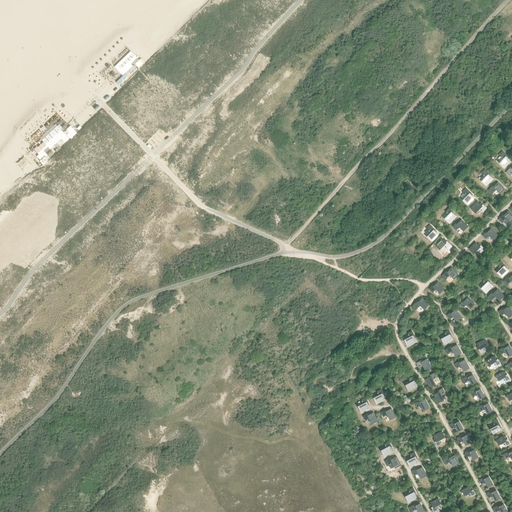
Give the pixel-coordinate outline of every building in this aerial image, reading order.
[(131,64),(137,58),(131,53),(118,66),(125,74),(133,66),(131,64)] [(53,150),(72,132),(69,128),(65,132),(59,127),(44,141),(53,150)] [(502,151),(498,155),(503,159),(499,164),(504,168),(510,161),(508,158),(509,157),(502,151)] [(484,169),(481,173),(485,178),(481,182),(486,186),(493,179),(490,176),(491,175),(484,169)] [(489,189),(488,191),(492,194),(493,193),(496,190),(500,194),(505,189),(498,182),(495,185),(494,184),(489,189)] [(464,193),(461,196),(464,199),(463,201),(467,205),(474,198),(471,195),(472,195),(467,190),(466,189),(462,192),(464,193)] [(486,208),(481,203),(480,204),(477,202),(471,209),(475,213),(479,209),(482,212),(486,208)] [(456,217),(453,214),(454,213),(449,208),(445,212),(449,215),(445,219),(449,224),(456,217)] [(504,213),(498,219),(502,223),(503,221),(506,224),(509,221),(511,222),(511,220),(511,214),(508,211),(505,214),(504,213)] [(468,227),(461,220),(458,223),(457,222),(453,227),(456,230),(459,227),(464,231),(468,227)] [(428,230),(425,233),(428,236),(427,237),(431,242),(438,235),(435,232),(436,231),(431,226),(430,225),(426,229),(428,230)] [(498,235),(491,229),(488,231),(487,231),(482,235),(486,239),(489,236),(493,240),(498,235)] [(442,238),(435,245),(439,250),(441,248),(444,251),(447,249),(448,250),(452,246),(450,245),(445,240),(444,241),(442,238)] [(484,249),(479,244),(478,245),(476,242),(469,249),(473,254),(477,250),(481,253),(484,249)] [(501,261),(497,264),(498,266),(501,269),(497,273),(502,278),(509,271),(506,268),(507,267),(502,262),(501,261)] [(443,275),(442,276),(445,280),(447,278),(450,275),(454,279),(459,275),(452,268),(449,271),(448,270),(443,275)] [(505,280),(503,282),(507,285),(508,284),(511,281),(511,274),(510,277),(510,276),(505,280)] [(493,286),(490,283),(491,283),(486,278),(482,281),(485,285),(481,289),(486,293),(493,286)] [(445,289),(438,282),(435,285),(434,284),(429,289),(433,293),(436,289),(440,293),(445,289)] [(494,291),(487,298),(491,301),(495,297),(500,301),(504,296),(497,289),(494,292),(494,291)] [(475,304),(468,297),(465,300),(464,299),(459,305),(463,308),(466,305),(470,309),(475,304)] [(418,300),(412,306),(416,310),(420,305),(424,310),(429,305),(422,298),(419,301),(418,300)] [(511,315),(511,311),(508,306),(505,308),(504,307),(499,311),(502,316),(505,313),(509,318),(511,315)] [(462,317),(456,310),(453,312),(452,311),(447,316),(450,320),(453,317),(457,321),(462,317)] [(453,340),(451,337),(452,336),(449,330),(444,333),(446,337),(441,339),(444,345),(453,340)] [(416,341),(414,338),(415,337),(412,331),(407,334),(409,338),(404,340),(407,346),(416,341)] [(483,347),(488,345),(485,339),(477,344),(479,347),(477,348),(481,354),(485,351),(483,347)] [(447,349),(445,350),(447,354),(449,353),(453,351),(456,356),(461,353),(457,345),(453,347),(453,346),(447,349)] [(511,354),(511,350),(509,345),(506,347),(505,346),(499,350),(502,354),(505,352),(508,357),(511,354)] [(494,356),(486,361),(489,365),(490,365),(493,368),(496,366),(496,367),(497,368),(501,365),(500,364),(496,357),(495,358),(494,356)] [(431,368),(427,359),(423,361),(422,360),(416,363),(419,368),(423,366),(426,371),(431,368)] [(469,368),(465,360),(461,362),(461,360),(454,364),(457,368),(461,366),(464,371),(469,368)] [(503,371),(496,376),(498,381),(500,380),(502,384),(505,382),(506,384),(511,381),(510,379),(506,373),(504,373),(503,371)] [(429,377),(425,379),(430,388),(435,385),(433,380),(437,378),(438,377),(436,372),(434,373),(428,376),(429,377)] [(463,378),(461,379),(464,384),(466,383),(470,380),(472,385),(477,382),(473,375),(471,376),(470,374),(463,378)] [(417,387),(415,383),(416,383),(413,376),(409,379),(411,383),(405,386),(408,391),(417,387)] [(444,400),(441,395),(445,393),(442,388),(436,392),(437,393),(433,395),(438,403),(444,400)] [(385,400),(383,396),(384,395),(381,389),(377,392),(379,396),(374,398),(376,404),(385,400)] [(485,397),(480,389),(478,390),(478,389),(471,392),(473,397),(477,395),(480,399),(485,397)] [(369,408),(368,404),(369,404),(366,398),(361,400),(363,404),(358,407),(361,412),(369,408)] [(430,408),(425,399),(421,401),(421,400),(415,403),(417,408),(421,406),(424,411),(430,408)] [(479,407),(477,408),(479,412),(481,411),(485,409),(488,413),(492,411),(488,403),(486,404),(485,403),(479,407)] [(396,417),(391,409),(388,410),(387,409),(381,412),(383,417),(387,415),(390,420),(396,417)] [(378,421),(373,413),(370,414),(369,413),(363,416),(365,421),(369,419),(372,424),(378,421)] [(495,427),(490,429),(493,434),(501,430),(500,428),(501,427),(496,419),(492,421),(495,427)] [(463,429),(459,421),(457,422),(456,421),(449,425),(452,429),(456,427),(458,431),(463,429)] [(440,440),(445,437),(442,431),(433,436),(435,440),(434,440),(437,446),(442,444),(440,440)] [(470,443),(466,435),(464,436),(464,435),(457,438),(459,443),(463,441),(466,445),(470,443)] [(510,444),(506,437),(505,438),(504,436),(496,440),(499,445),(503,442),(505,446),(510,444)] [(393,452),(391,448),(392,448),(389,442),(384,444),(386,448),(381,451),(384,457),(393,452)] [(478,457),(474,450),(472,451),(471,449),(465,453),(467,457),(471,455),(474,460),(478,457)] [(504,454),(502,455),(505,460),(506,459),(510,456),(511,459),(511,451),(511,452),(511,450),(504,454)] [(418,463),(416,459),(418,458),(414,452),(410,455),(412,459),(407,461),(410,467),(418,463)] [(444,459),(443,460),(445,465),(451,462),(454,467),(459,464),(455,455),(451,457),(451,456),(444,459)] [(392,457),(385,461),(387,466),(393,463),(395,468),(401,465),(397,457),(393,459),(392,457)] [(427,476),(422,467),(419,469),(418,468),(412,471),(414,476),(418,474),(421,479),(427,476)] [(493,484),(489,477),(487,478),(486,476),(479,480),(482,485),(486,482),(488,487),(493,484)] [(475,495),(472,488),(470,488),(469,486),(462,490),(464,495),(469,493),(471,497),(475,495)] [(417,498),(415,494),(416,494),(413,488),(408,490),(410,494),(405,497),(408,503),(417,498)] [(486,494),(485,494),(487,499),(489,498),(493,496),(495,500),(500,498),(496,490),(494,491),(493,490),(486,494)] [(432,505),(430,505),(433,511),(438,511),(439,511),(439,510),(436,506),(441,503),(438,498),(431,503),(432,505)] [(410,507),(409,507),(411,511),(413,511),(417,509),(418,511),(422,511),(424,511),(420,503),(418,504),(417,503),(410,507)]
